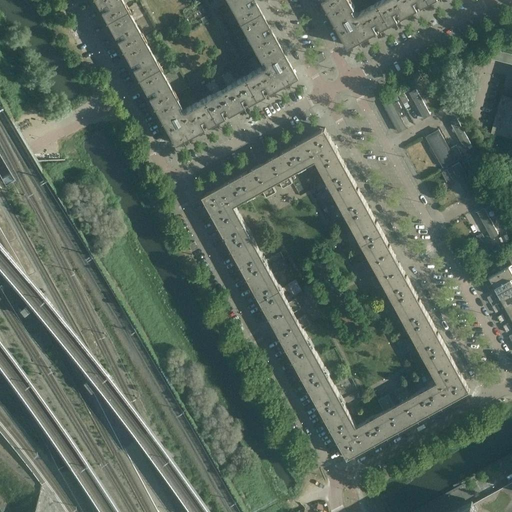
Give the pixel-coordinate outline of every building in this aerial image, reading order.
[(94,0),(98,6),(100,5),(102,9),(100,10),(106,20),(127,8),(122,0),(94,0)] [(260,9),(254,0),(252,0),(252,1),(251,0),(226,0),(238,21),(260,9)] [(344,0),(322,0),(328,9),(344,0)] [(370,34),(358,13),(355,12),(353,8),(355,7),(351,0),(344,0),(328,9),(333,19),(337,25),(349,46),(370,34)] [(431,1),(430,0),(381,0),(377,2),(389,24),(431,1)] [(389,24),(377,2),(358,13),(370,34),(389,24)] [(143,37),(138,28),(127,8),(106,20),(114,35),(116,34),(118,38),(116,39),(121,49),(143,37)] [(275,38),(270,28),(268,29),(266,25),(268,24),(260,9),(238,21),(254,50),(275,38)] [(159,65),(148,46),(143,37),(121,49),(129,63),(132,62),(134,66),(132,67),(137,77),(159,65)] [(296,75),(284,54),(275,38),(254,50),(260,60),(262,59),(264,63),(263,66),(275,87),(296,75)] [(511,64),(511,54),(488,48),(485,57),(511,64)] [(325,59),(322,53),(316,56),(319,62),(325,59)] [(174,94),(164,75),(159,65),(137,77),(145,92),(147,91),(150,95),(147,96),(153,106),(174,94)] [(275,87),(263,66),(244,76),(256,97),(275,87)] [(256,97),(244,76),(233,82),(232,79),(234,78),(230,71),(229,71),(221,76),(226,86),(220,89),(214,80),(205,85),(209,92),(211,91),(213,93),(202,99),(214,121),(256,97)] [(416,88),(409,91),(423,118),(431,114),(416,88)] [(409,101),(404,92),(399,94),(398,94),(403,104),(409,101)] [(195,131),(183,110),(180,109),(178,105),(180,104),(174,94),(153,106),(173,143),(195,131)] [(511,97),(501,95),(491,133),(511,137),(511,97)] [(214,121),(202,99),(183,110),(195,131),(214,121)] [(394,103),(391,99),(383,103),(398,132),(407,127),(398,110),(402,108),(398,101),(394,103)] [(456,118),(450,121),(464,148),(471,144),(456,118)] [(338,151),(332,141),(325,128),(321,130),(290,147),(302,168),(316,160),(317,162),(338,151)] [(456,159),(439,128),(425,136),(443,167),(456,159)] [(461,154),(456,145),(451,148),(456,157),(461,154)] [(289,175),(302,168),(290,147),(237,176),(249,197),(262,190),(266,197),(276,192),(272,184),(278,181),(283,188),(293,183),(289,175)] [(351,175),(345,164),(338,151),(317,162),(330,186),(351,175)] [(459,161),(451,166),(466,192),(474,188),(459,161)] [(452,178),(447,169),(441,172),(446,181),(452,178)] [(367,203),(361,193),(351,175),(330,186),(346,215),(367,203)] [(235,205),(249,197),(237,176),(207,193),(206,193),(206,194),(202,195),(215,219),(236,207),(235,205)] [(383,232),(377,221),(367,203),(346,215),(362,243),(383,232)] [(249,231),(240,213),(236,207),(215,219),(223,232),(229,243),(249,231)] [(484,207),(477,211),(491,237),(498,234),(484,207)] [(385,231),(393,248),(401,244),(391,223),(387,225),(389,229),(385,231)] [(265,260),(257,245),(249,231),(229,243),(244,271),(265,260)] [(413,286),(388,242),(383,232),(362,243),(369,257),(362,261),(367,271),(375,267),(378,274),(371,278),(376,288),(377,288),(384,283),(392,297),(413,286)] [(487,242),(482,233),(476,236),(482,245),(484,244),(487,242)] [(511,241),(507,233),(499,237),(504,246),(511,241)] [(198,248),(194,241),(188,244),(192,251),(198,248)] [(496,251),(491,242),(483,247),(487,255),(496,251)] [(281,288),(273,274),(265,260),(244,271),(260,300),(281,288)] [(494,287),(511,277),(511,272),(509,266),(489,278),(494,287)] [(500,297),(511,290),(511,277),(494,287),(500,297)] [(428,314),(423,304),(413,286),(392,297),(407,326),(428,314)] [(311,324),(305,314),(298,318),(294,312),(302,308),(296,298),(289,302),(281,288),(260,300),(290,354),(311,342),(303,328),(311,324)] [(505,307),(511,303),(511,290),(500,297),(505,307)] [(444,343),(438,332),(428,314),(407,326),(423,354),(444,343)] [(327,371),(319,356),(311,342),(290,354),(306,382),(327,371)] [(457,367),(450,353),(444,343),(423,354),(437,379),(457,367)] [(470,390),(463,376),(457,367),(437,379),(438,381),(424,388),(435,409),(466,392),(470,390)] [(342,399),(334,385),(327,371),(306,382),(321,411),(342,399)] [(383,438),(435,409),(424,388),(411,396),(405,385),(395,390),(400,401),(394,405),(388,394),(378,399),(378,400),(384,410),(371,417),(383,438)] [(356,423),(352,417),(342,399),(321,411),(335,435),(356,423)] [(383,438),(371,417),(357,425),(356,423),(335,435),(347,458),(351,455),(352,455),(383,438)] [(511,511),(511,481),(473,503),(472,501),(451,511),(511,511)]
